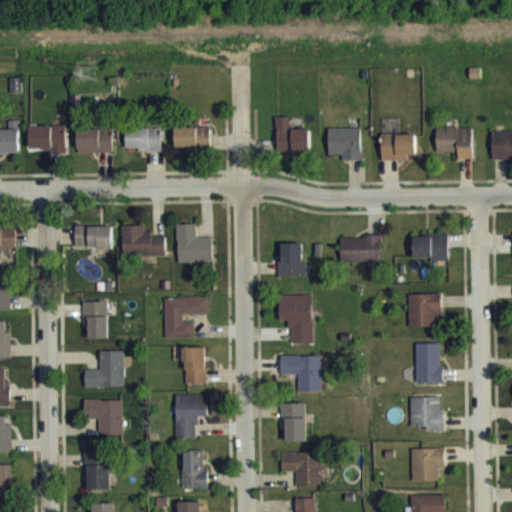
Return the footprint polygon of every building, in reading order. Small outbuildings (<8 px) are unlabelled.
[(310,140),(291,140),(291,127),(277,128),(278,163),(311,163),(310,140)] [(0,138),(0,164),(21,164),(20,131),(10,131),(10,138),(0,138)] [(31,160),(54,159),(54,164),(67,164),(66,136),(30,137),(31,160)] [(176,159),(211,158),(211,137),(176,138),(176,159)] [(127,161),(162,162),(163,139),(128,138),(127,161)] [(329,139),(330,165),(343,165),(343,171),(362,171),(362,138),(329,139)] [(437,163),(457,163),(457,169),(473,170),(474,138),(438,138),(437,163)] [(79,140),(79,163),(114,162),(114,139),(79,140)] [(511,142),(493,142),(493,170),(511,170),(511,142)] [(383,171),(409,170),(409,165),(417,165),(417,144),(383,144),(383,171)] [(178,273),(213,272),(213,248),(197,248),(197,234),(178,235),(178,273)] [(76,258),(113,259),(114,237),(77,236),(76,258)] [(145,236),(123,236),(124,267),(167,266),(166,245),(145,245),(145,236)] [(18,259),(17,238),(0,237),(0,263),(4,263),(4,259),(18,259)] [(414,269),(449,270),(449,244),(424,243),(424,248),(414,247),(414,269)] [(341,248),(341,273),(381,273),(381,247),(341,248)] [(304,254),(279,254),(280,287),(305,287),(304,254)] [(0,320),(11,321),(11,284),(0,284),(0,320)] [(442,324),(442,304),(409,305),(410,337),(437,337),(436,324),(442,324)] [(314,354),(313,306),(280,306),(280,330),(291,330),(292,354),(314,354)] [(167,349),(194,348),(193,333),(184,333),(184,325),(208,325),(208,307),(166,308),(167,349)] [(90,349),(110,349),(109,312),(84,312),(85,339),(90,338),(90,349)] [(0,368),(13,369),(12,342),(8,342),(8,331),(0,331),(0,368)] [(418,394),(443,393),(442,353),(417,354),(418,394)] [(185,394),(207,394),(207,358),(186,358),(185,394)] [(125,361),(102,362),(102,380),(87,381),(87,398),(126,397),(125,361)] [(282,385),(299,384),(299,403),(323,402),(322,365),(282,366),(282,385)] [(10,379),(0,378),(0,415),(10,416),(10,379)] [(209,404),(177,405),(178,449),(199,449),(198,427),(209,427),(209,404)] [(446,442),(446,419),(441,419),(442,408),(413,408),(412,437),(428,438),(428,442),(446,442)] [(124,411),(86,410),(86,430),(100,430),(100,445),(124,445),(124,411)] [(307,413),(282,414),(282,440),(287,440),(287,452),(308,452),(307,413)] [(0,463),(14,463),(13,434),(8,435),(8,427),(0,427),(0,463)] [(446,478),(445,459),(413,460),(414,492),(440,491),(439,478),(446,478)] [(184,499),(209,499),(209,480),(205,480),(204,461),(183,461),(184,499)] [(88,501),(111,501),(110,462),(87,462),(88,501)] [(297,497),(323,497),(323,462),(283,463),(283,482),(297,482),(297,497)] [(0,475),(0,509),(14,509),(13,475),(0,475)]
